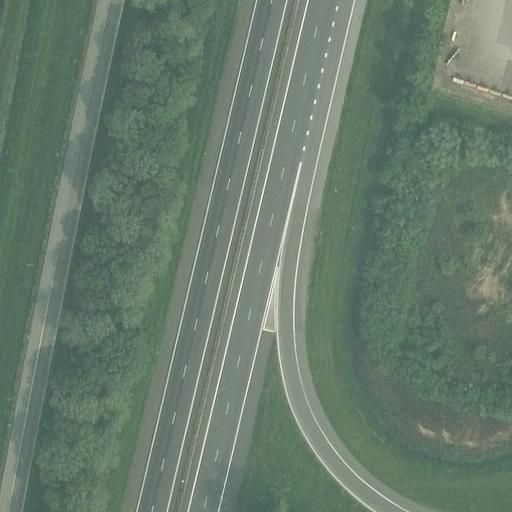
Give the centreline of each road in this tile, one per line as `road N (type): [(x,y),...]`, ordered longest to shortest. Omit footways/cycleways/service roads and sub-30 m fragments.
road 1 (motorway): [(271,0),(152,511)]
road 2 (motorway): [(117,0),(14,511)]
road 3 (motorway): [(385,511),(337,472),(308,431),(292,388),(285,159)]
road 4 (motorway): [(202,511),(285,159)]
road 5 (track): [(51,0),(0,285)]
road 6 (motorway): [(285,159),(322,0)]
